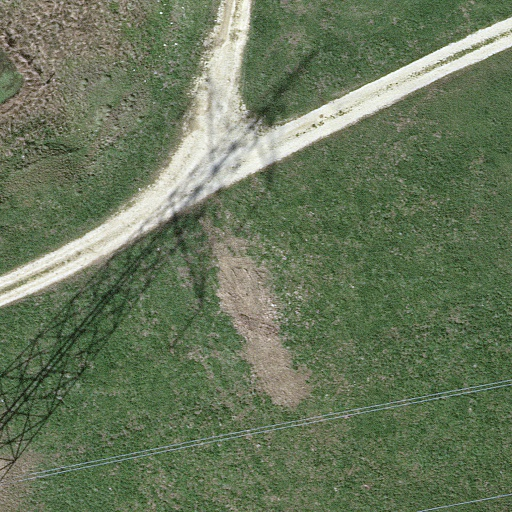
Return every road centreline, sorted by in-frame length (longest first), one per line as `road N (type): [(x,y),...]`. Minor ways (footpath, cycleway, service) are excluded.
road 1 (track): [(511,42),(209,180),(0,290)]
road 2 (track): [(242,0),(209,180)]
